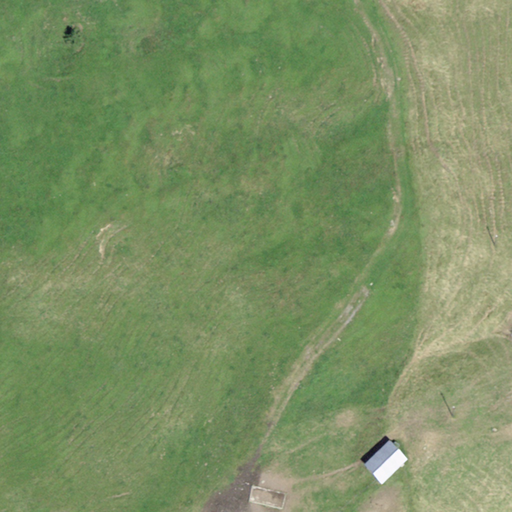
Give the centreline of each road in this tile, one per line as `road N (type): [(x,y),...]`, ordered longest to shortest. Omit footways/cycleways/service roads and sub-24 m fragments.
road 1 (track): [(227,511),(283,394),(389,250),(402,219),(394,83),(366,0)]
road 2 (track): [(511,387),(505,404),(424,458),(385,511)]
